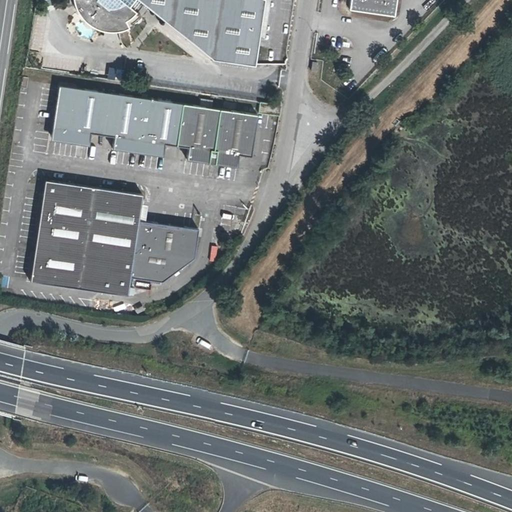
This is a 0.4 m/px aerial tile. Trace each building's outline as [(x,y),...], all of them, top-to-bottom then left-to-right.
[(72,0),(73,4),(78,13),(81,18),(90,24),(98,28),(106,30),(117,30),(128,26),(125,20),(131,16),(136,11),(133,9),(140,0),(149,7),(211,57),(253,63),(262,0),(72,0)] [(350,0),(349,9),(394,16),(396,0),(350,0)] [(135,21),(141,15),(136,11),(131,16),(125,20),(128,26),(135,21)] [(250,155),(256,113),(167,100),(57,84),(50,138),(87,144),(90,132),(113,135),(111,147),(162,155),(164,143),(186,146),(184,158),(236,166),(238,153),(250,155)] [(279,115),(281,104),(260,101),(258,112),(279,115)] [(141,193),(44,179),(29,280),(127,294),(129,276),(161,281),(193,257),(197,228),(138,219),(141,193)]
